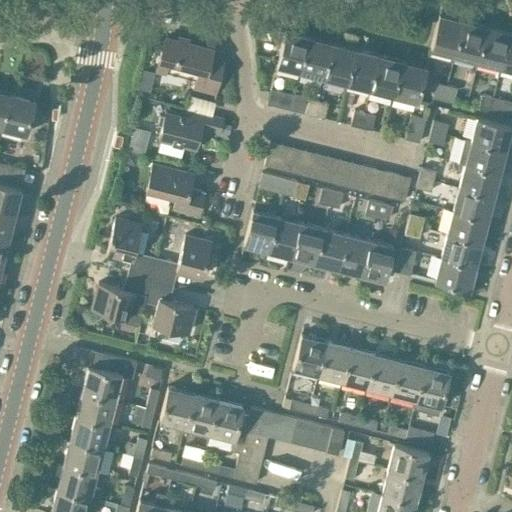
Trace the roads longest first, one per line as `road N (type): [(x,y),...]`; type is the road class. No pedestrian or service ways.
road 1 (tertiary): [(0,455),(105,11)]
road 2 (residential): [(499,344),(261,284),(238,368)]
road 3 (residential): [(416,161),(247,115)]
road 4 (residential): [(457,511),(499,344)]
